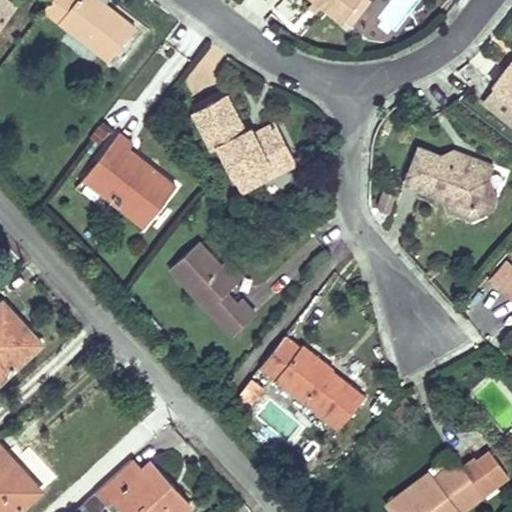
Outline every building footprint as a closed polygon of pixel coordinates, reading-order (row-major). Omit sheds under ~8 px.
[(0,0),(0,16),(9,6),(0,0)] [(50,0),(44,9),(108,60),(134,27),(99,0),(50,0)] [(321,4),(316,0),(312,0),(310,4),(317,10),(321,4)] [(316,0),(321,4),(342,20),(344,17),(357,0),(316,0)] [(357,0),(344,17),(351,22),(367,0),(357,0)] [(511,62),(495,85),(498,87),(485,104),(511,125),(511,62)] [(226,92),(193,109),(212,147),(218,144),(235,176),(267,160),(274,172),(296,162),(275,120),(254,132),(247,135),(226,92)] [(251,125),(244,128),(247,135),(254,132),(251,125)] [(119,132),(88,171),(149,219),(176,184),(151,165),(147,171),(124,154),(129,148),(133,142),(119,132)] [(129,148),(124,154),(147,171),(151,165),(129,148)] [(420,148),(406,183),(442,197),(453,201),(449,210),(470,218),(476,204),(493,210),(497,198),(488,179),(493,167),(474,158),(469,170),(461,168),(456,151),(442,156),(420,148)] [(469,170),(474,158),(456,151),(461,168),(469,170)] [(267,160),(235,176),(241,189),(274,172),(267,160)] [(149,219),(88,171),(83,178),(144,225),(149,219)] [(449,210),(453,201),(442,197),(449,210)] [(470,218),(493,210),(476,204),(470,218)] [(201,240),(171,267),(232,333),(257,311),(244,297),(240,301),(233,307),(222,295),(229,289),(237,281),(237,280),(222,264),(201,240)] [(228,259),(222,264),(237,280),(243,274),(228,259)] [(240,301),(229,289),(222,295),(233,307),(240,301)] [(0,295),(0,378),(42,341),(28,325),(23,331),(11,319),(17,313),(0,295)] [(17,313),(11,319),(23,331),(28,325),(17,313)] [(285,334),(260,366),(338,429),(364,397),(339,377),(335,382),(327,376),(331,370),(333,368),(302,343),(300,347),(285,334)] [(331,370),(327,376),(335,382),(339,377),(331,370)] [(252,405),(261,383),(246,376),(237,399),(252,405)] [(0,442),(0,457),(17,476),(24,469),(0,442)] [(487,447),(474,457),(493,481),(506,472),(487,447)] [(0,457),(0,511),(14,511),(40,489),(24,469),(17,476),(0,457)] [(474,457),(461,465),(484,494),(495,485),(493,481),(474,457)] [(129,458),(82,501),(92,511),(96,511),(106,503),(113,497),(127,511),(179,511),(189,504),(177,490),(173,494),(144,463),(138,468),(129,458)] [(149,459),(144,463),(173,494),(177,490),(149,459)] [(401,492),(386,503),(393,511),(458,511),(484,494),(461,465),(457,460),(434,477),(406,498),(401,492)] [(429,470),(401,492),(406,498),(434,477),(429,470)] [(127,511),(113,497),(106,503),(114,511),(127,511)] [(92,511),(82,501),(73,510),(74,511),(92,511)]
